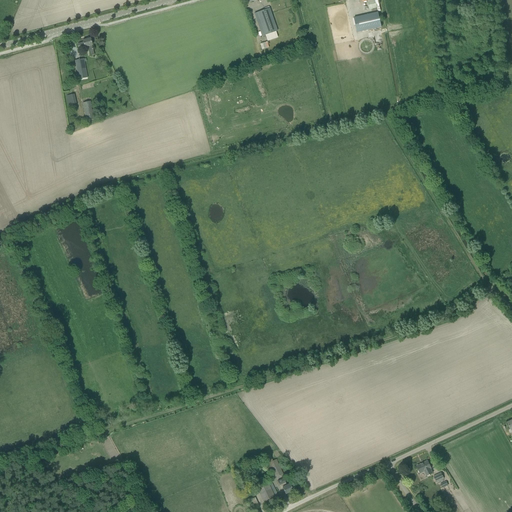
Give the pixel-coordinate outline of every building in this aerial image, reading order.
[(370,5),(368,5),(369,9),(376,8),(375,0),(370,1),(370,5)] [(262,37),(271,34),(275,32),(277,31),(270,9),(254,14),(262,37)] [(357,33),(382,28),(378,12),(354,18),(357,33)] [(92,46),(90,39),(83,41),(83,42),(77,44),(79,49),(88,47),(90,56),(94,55),(92,46)] [(87,78),(84,59),(75,61),(78,80),(87,78)] [(67,95),(68,105),(76,104),(75,94),(67,95)] [(83,103),(86,121),(94,120),(90,102),(83,103)] [(276,459),(273,461),(269,463),(276,478),(283,474),(276,459)] [(431,469),(428,461),(417,466),(420,474),(424,472),(426,477),(433,473),(431,469)] [(437,483),(444,479),(441,473),(434,476),(437,483)] [(296,489),(293,483),(287,486),(285,483),(286,483),(284,479),(277,481),(279,486),(281,485),(283,487),(282,488),(285,494),(293,491),(292,488),(295,487),(296,489)] [(257,488),(264,504),(278,497),(271,482),(257,488)]
